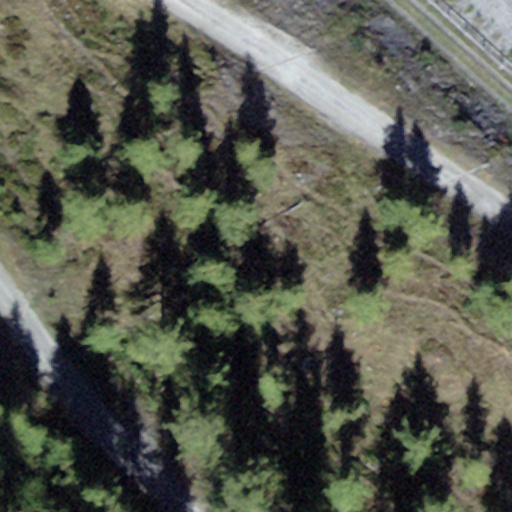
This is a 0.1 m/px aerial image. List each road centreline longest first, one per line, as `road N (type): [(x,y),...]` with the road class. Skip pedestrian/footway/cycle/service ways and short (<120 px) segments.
road 1 (track): [(183,0),(284,50),(511,201)]
road 2 (track): [(174,511),(72,401),(0,292)]
